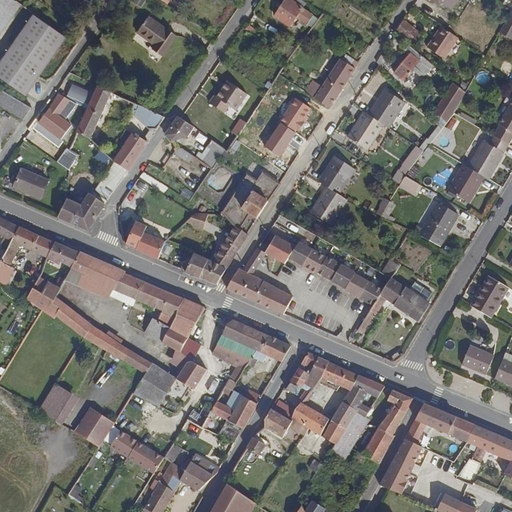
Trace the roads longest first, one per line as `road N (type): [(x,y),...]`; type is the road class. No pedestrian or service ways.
road 1 (residential): [(213,299),(412,0)]
road 2 (residential): [(101,250),(110,205),(251,0)]
road 3 (residential): [(511,196),(403,380)]
road 4 (residential): [(302,337),(204,511)]
road 5 (residential): [(0,161),(115,0)]
road 6 (residential): [(358,511),(426,390)]
road 7 (unknown): [(334,351),(346,319),(272,270)]
road 8 (secondary): [(101,250),(213,299)]
